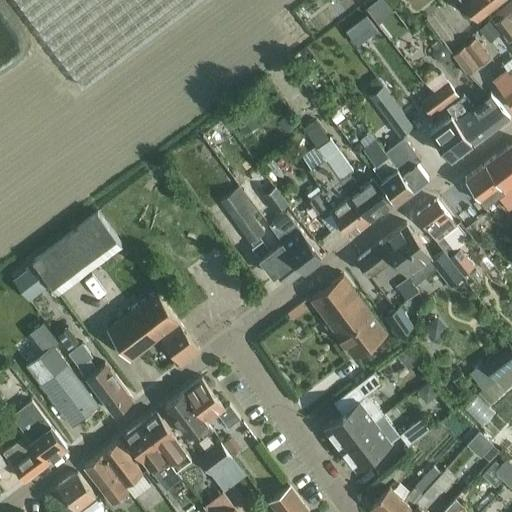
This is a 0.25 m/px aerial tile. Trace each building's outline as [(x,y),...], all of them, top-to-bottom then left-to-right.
[(18,0),(52,43),(85,87),(199,0),(18,0)] [(476,20),(501,0),(460,0),(462,2),(476,20)] [(400,3),(389,13),(413,43),(425,33),(400,3)] [(511,35),(511,22),(505,14),(494,22),(508,39),(511,35)] [(366,15),(346,30),(356,42),(375,27),(366,15)] [(463,46),(477,64),(489,56),(475,37),(463,46)] [(477,64),(463,46),(453,54),(467,73),(477,64)] [(288,54),(273,61),(284,84),(299,78),(288,54)] [(493,79),(511,103),(511,71),(510,73),(507,69),(493,79)] [(448,81),(435,91),(444,104),(455,118),(474,143),(473,143),(474,143),(510,116),(490,91),(490,92),(472,105),(463,93),(459,96),(448,81)] [(369,94),(400,134),(412,125),(382,84),(369,94)] [(431,114),(444,104),(435,91),(421,101),(431,114)] [(450,113),(430,129),(451,156),(471,139),(450,113)] [(369,219),(391,203),(372,177),(359,187),(349,173),(353,170),(316,119),(304,127),(317,145),(316,146),(324,157),(323,158),(339,179),(361,208),(361,207),(367,215),(366,215),(369,219)] [(389,148),(385,150),(413,188),(428,177),(417,162),(421,158),(404,136),(389,148)] [(372,166),(397,198),(397,199),(413,188),(385,150),(385,151),(376,139),(363,149),(375,164),(372,166)] [(511,203),(511,142),(465,177),(484,203),(498,193),(508,206),(511,203)] [(316,146),(303,155),(311,167),(308,169),(321,188),(310,196),(309,199),(320,214),(323,214),(330,209),(349,234),(348,234),(349,235),(369,219),(366,215),(367,215),(361,207),(361,208),(339,179),(323,158),(324,157),(316,146)] [(239,185),(220,198),(251,241),(264,231),(252,215),(258,211),(239,185)] [(276,189),(266,197),(277,211),(278,213),(288,205),(287,204),(276,189)] [(437,198),(429,204),(417,213),(437,239),(436,240),(443,249),(463,274),(473,266),(459,247),(455,250),(450,245),(464,234),(437,198)] [(57,290),(121,242),(97,210),(32,259),(57,290)] [(286,210),(269,223),(282,240),(304,269),(321,255),(296,223),(286,210)] [(406,221),(381,240),(402,267),(406,272),(408,275),(413,282),(436,266),(431,259),(428,255),(430,253),(406,221)] [(262,239),(251,247),(273,275),(277,272),(285,282),(286,283),(304,269),(282,240),(270,249),(262,239)] [(381,240),(357,258),(368,273),(374,269),(383,281),(402,267),(381,240)] [(443,249),(431,259),(450,284),(463,274),(443,249)] [(48,283),(33,263),(13,279),(29,299),(48,283)] [(386,331),(343,273),(310,297),(354,355),(386,331)] [(419,290),(408,275),(397,284),(407,298),(419,290)] [(177,364),(184,358),(199,347),(186,329),(168,304),(157,289),(107,327),(130,357),(157,337),(177,364)] [(384,315),(398,336),(413,325),(399,305),(384,315)] [(44,351),(27,363),(40,380),(58,404),(62,400),(77,419),(98,403),(65,361),(54,345),(60,340),(43,319),(29,330),(44,351)] [(82,341),(68,351),(78,365),(114,411),(132,397),(105,361),(97,366),(89,357),(92,354),(82,341)] [(482,361),(494,378),(511,363),(511,346),(508,341),(482,361)] [(382,382),(373,371),(355,385),(363,396),(322,427),(326,433),(329,431),(338,443),(335,445),(338,448),(375,420),(384,414),(368,393),(382,382)] [(228,426),(240,417),(229,402),(224,406),(202,376),(183,390),(207,421),(218,412),(228,426)] [(207,421),(183,390),(165,404),(189,436),(198,429),(203,436),(213,429),(206,421),(207,421)] [(28,415),(18,422),(26,433),(47,462),(67,447),(46,419),(31,399),(22,406),(28,415)] [(191,457),(156,410),(141,422),(158,445),(161,449),(176,468),(191,457)] [(422,415),(399,433),(408,444),(431,426),(422,415)] [(375,420),(338,448),(349,463),(352,461),(356,467),(391,440),(375,420)] [(158,445),(141,422),(125,434),(160,480),(176,468),(161,449),(158,445)] [(24,479),(47,462),(26,433),(3,451),(13,464),(24,479)] [(118,439),(101,452),(125,483),(141,471),(135,463),(118,439)] [(246,474),(232,457),(220,441),(199,457),(211,473),(224,490),(246,474)] [(125,484),(101,452),(84,465),(112,501),(129,489),(126,484),(125,484)] [(494,470),(511,487),(511,464),(506,458),(494,470)] [(389,484),(370,505),(378,511),(403,511),(420,494),(422,492),(442,470),(435,463),(412,488),(404,497),(389,484)] [(442,470),(422,492),(429,498),(438,488),(441,491),(454,476),(445,467),(442,470)] [(71,511),(95,495),(77,470),(47,493),(61,511),(71,511)] [(277,511),(305,511),(309,510),(289,483),(268,500),(277,511)] [(460,511),(465,508),(454,498),(441,511),(460,511)] [(428,511),(418,503),(409,511),(428,511)]
